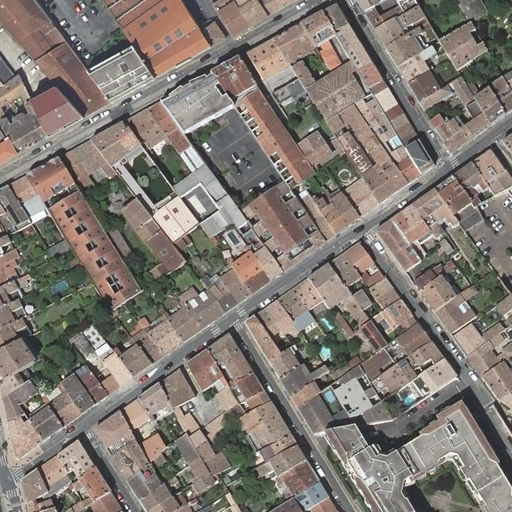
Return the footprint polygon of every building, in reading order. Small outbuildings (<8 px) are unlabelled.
[(0,0),(0,21),(57,86),(84,117),(93,112),(111,102),(98,83),(87,69),(35,0),(0,0)] [(103,0),(134,44),(156,77),(211,47),(201,31),(181,0),(103,0)] [(226,24),(233,35),(251,25),(235,0),(219,0),(213,4),(226,24)] [(235,0),(251,25),(269,15),(258,0),(235,0)] [(258,0),(269,15),(287,5),(295,0),(258,0)] [(358,0),(358,2),(365,14),(375,31),(394,20),(395,19),(396,19),(398,19),(405,15),(399,6),(381,17),(375,7),(388,0),(358,0)] [(456,0),(469,22),(487,11),(479,0),(456,0)] [(336,6),(323,14),(335,34),(349,25),(337,7),(336,6)] [(415,23),(425,17),(419,7),(405,15),(398,19),(396,19),(395,19),(394,20),(375,31),(386,49),(419,29),(415,23)] [(315,18),(302,25),(316,48),(322,45),(327,53),(321,56),(322,57),(332,73),(343,66),(328,41),(329,41),(336,36),(335,34),(323,14),(315,18)] [(422,33),(431,28),(425,17),(415,23),(419,29),(386,49),(398,68),(422,53),(429,49),(427,46),(426,47),(424,48),(421,49),(416,41),(418,39),(417,37),(419,35),(422,34),(422,33)] [(201,31),(211,47),(226,38),(221,30),(220,30),(219,29),(215,22),(212,23),(201,31)] [(471,24),(440,42),(439,42),(457,71),(472,61),(487,52),(487,51),(483,45),(481,46),(476,49),(468,36),(473,33),(475,32),(471,24)] [(290,66),(295,74),(299,80),(306,91),(316,85),(302,63),(298,66),(296,61),(300,59),(305,55),(313,51),(318,60),(322,57),(321,56),(316,48),(302,25),(274,41),(289,65),(290,66)] [(349,25),(335,34),(336,36),(352,63),(358,73),(372,64),(349,25)] [(483,45),(475,32),(473,33),(481,46),(483,45)] [(426,47),(419,35),(417,37),(418,39),(416,41),(421,49),(424,48),(426,47)] [(274,41),(247,55),(263,80),(265,79),(286,68),(290,66),(289,65),(274,41)] [(98,83),(111,102),(136,88),(147,82),(156,77),(134,44),(87,69),(98,83)] [(419,55),(398,68),(407,82),(427,69),(426,67),(420,58),(419,55)] [(429,64),(424,56),(420,58),(426,67),(429,64)] [(0,80),(4,86),(15,77),(0,57),(0,80)] [(240,59),(212,75),(235,108),(286,183),(291,191),(302,184),(312,177),(315,175),(300,152),(297,148),(240,59)] [(306,91),(308,94),(327,124),(354,107),(397,169),(411,159),(405,150),(400,141),(384,114),(369,90),(358,73),(352,63),(344,68),(333,75),(322,81),(316,85),(306,91)] [(372,64),(358,73),(369,90),(383,82),(372,64)] [(344,68),(343,66),(332,73),(333,75),(344,68)] [(286,68),(265,79),(267,82),(287,71),(286,68)] [(407,82),(409,86),(430,73),(427,69),(407,82)] [(409,86),(420,104),(434,95),(441,91),(432,76),(436,73),(434,70),(430,73),(409,86)] [(441,91),(445,88),(436,73),(432,76),(441,91)] [(0,120),(3,126),(5,129),(9,136),(18,153),(50,136),(32,100),(19,74),(15,77),(4,86),(0,87),(0,120)] [(212,75),(161,103),(184,136),(235,108),(212,75)] [(505,117),(511,111),(511,94),(503,80),(501,77),(487,87),(505,117)] [(434,95),(420,104),(424,111),(425,112),(456,93),(463,105),(453,111),(456,115),(465,109),(472,105),(476,102),(474,99),(466,85),(462,79),(462,78),(445,88),(441,91),(434,95)] [(511,94),(511,81),(509,83),(506,78),(503,80),(511,94)] [(299,80),(273,94),(280,104),(292,98),(294,101),(308,94),(306,91),(299,80)] [(383,82),(369,90),(384,114),(398,106),(383,82)] [(491,127),(505,117),(487,87),(478,93),(471,82),(466,85),(474,99),(476,102),(484,115),(491,127)] [(32,100),(50,136),(84,117),(57,86),(32,100)] [(473,139),(491,127),(484,115),(476,102),(472,105),(465,109),(474,122),(465,128),(473,139)] [(161,103),(148,111),(171,143),(190,171),(193,175),(191,176),(176,187),(173,189),(180,198),(200,225),(210,239),(213,237),(231,224),(233,223),(244,237),(250,233),(252,231),(241,215),(198,156),(184,136),(161,103)] [(398,106),(384,114),(400,141),(414,133),(398,106)] [(380,205),(392,197),(373,170),(345,127),(350,124),(379,166),(398,193),(408,185),(403,178),(397,169),(354,107),(327,124),(337,139),(337,140),(346,153),(361,176),(361,177),(363,180),(366,183),(380,205)] [(148,111),(123,124),(127,131),(129,130),(142,148),(150,158),(153,156),(150,151),(164,141),(167,146),(171,143),(148,111)] [(469,142),(473,139),(465,128),(463,126),(457,117),(454,120),(469,142)] [(431,122),(433,126),(440,122),(437,118),(431,122)] [(460,148),(469,142),(454,120),(452,118),(450,120),(451,122),(449,123),(446,119),(442,121),(453,138),(460,148)] [(451,155),(460,148),(453,138),(442,121),(440,123),(440,122),(433,126),(444,143),(443,144),(451,155)] [(123,124),(91,142),(112,169),(120,163),(142,148),(129,130),(127,131),(123,124)] [(0,163),(18,153),(9,136),(4,138),(1,131),(0,129),(0,163)] [(414,133),(400,141),(405,150),(419,142),(414,133)] [(305,143),(297,148),(300,152),(320,138),(318,134),(309,140),(305,143)] [(511,136),(503,143),(502,144),(511,155),(511,136)] [(320,138),(300,152),(315,175),(320,171),(316,166),(332,155),(320,138)] [(337,140),(337,139),(333,142),(341,156),(346,153),(337,140)] [(150,151),(153,156),(167,146),(164,141),(150,151)] [(91,142),(79,149),(95,172),(101,168),(107,176),(109,178),(115,173),(112,169),(91,142)] [(419,142),(405,150),(411,159),(424,150),(419,142)] [(79,149),(71,152),(88,177),(95,172),(79,149)] [(424,150),(411,159),(416,169),(421,176),(434,167),(424,150)] [(491,152),(490,151),(472,165),(487,185),(505,172),(491,152)] [(71,152),(59,159),(74,184),(81,180),(86,188),(87,187),(90,191),(94,188),(95,187),(88,177),(71,152)] [(59,159),(27,177),(47,208),(46,209),(49,213),(69,246),(73,252),(77,259),(83,268),(93,283),(94,286),(102,299),(109,310),(111,313),(111,312),(118,308),(124,304),(141,293),(141,292),(122,261),(114,248),(106,235),(86,203),(80,193),(74,184),(59,159)] [(411,159),(397,169),(403,178),(408,185),(421,176),(416,169),(411,159)] [(115,173),(121,180),(137,201),(152,219),(158,214),(120,163),(112,169),(115,173)] [(489,188),(487,185),(472,165),(453,178),(468,199),(474,209),(477,208),(481,204),(476,198),(478,196),(474,190),(479,186),(483,193),(486,191),(489,188)] [(373,170),(392,197),(398,193),(379,166),(373,170)] [(101,168),(95,172),(101,181),(101,180),(107,176),(101,168)] [(507,190),(511,187),(511,181),(505,172),(487,185),(489,188),(495,197),(507,190)] [(161,175),(146,181),(155,199),(169,193),(161,175)] [(361,177),(361,176),(357,178),(359,180),(344,191),(348,196),(366,183),(363,180),(361,177)] [(27,177),(8,187),(28,219),(46,209),(47,208),(27,177)] [(468,199),(453,178),(435,191),(459,224),(461,227),(465,232),(472,228),(484,221),(477,208),(474,209),(468,199)] [(81,180),(74,184),(80,193),(86,188),(81,180)] [(286,183),(241,215),(252,231),(254,234),(262,244),(283,274),(327,243),(313,224),(306,213),(291,191),(286,183)] [(360,219),(380,205),(366,183),(348,196),(344,191),(343,190),(341,191),(360,219)] [(474,190),(478,196),(483,193),(479,186),(474,190)] [(8,187),(0,191),(0,205),(17,232),(32,225),(31,223),(28,219),(8,187)] [(321,190),(332,205),(347,228),(360,219),(341,191),(340,190),(332,197),(327,190),(326,191),(324,188),(321,190)] [(312,199),(307,191),(301,195),(311,211),(318,221),(313,224),(327,243),(336,236),(312,199)] [(459,224),(435,191),(412,207),(432,233),(437,240),(442,237),(439,232),(440,231),(436,225),(444,219),(448,225),(450,224),(453,228),(459,224)] [(347,228),(332,205),(328,208),(322,200),(319,203),(315,196),(312,199),(336,236),(347,228)] [(158,214),(152,219),(162,232),(173,245),(182,239),(186,235),(200,225),(180,198),(158,214)] [(152,219),(137,201),(122,212),(145,244),(146,243),(162,232),(152,219)] [(0,205),(0,223),(7,237),(8,237),(17,232),(0,205)] [(432,233),(412,207),(392,221),(410,246),(413,251),(419,260),(425,256),(415,242),(414,243),(412,240),(411,240),(409,237),(422,228),(428,236),(432,233)] [(46,209),(28,219),(31,223),(49,213),(46,209)] [(311,211),(306,213),(313,224),(318,221),(311,211)] [(410,246),(392,221),(376,232),(376,233),(405,273),(421,262),(419,260),(413,251),(409,254),(411,257),(409,259),(404,250),(408,247),(410,246)] [(464,239),(468,237),(468,236),(465,232),(461,227),(457,229),(464,239)] [(115,229),(106,235),(114,248),(124,242),(115,229)] [(162,232),(146,243),(162,265),(150,273),(155,280),(157,282),(163,278),(187,264),(178,253),(173,245),(162,232)] [(186,235),(182,239),(187,246),(192,242),(186,235)] [(0,240),(0,257),(2,257),(0,253),(0,249),(11,244),(8,237),(7,237),(0,240)] [(213,237),(210,239),(216,246),(219,244),(213,237)] [(182,239),(173,245),(178,253),(187,246),(182,239)] [(51,255),(55,262),(73,252),(69,246),(66,241),(48,250),(51,255)] [(124,242),(114,248),(122,261),(132,255),(124,242)] [(442,247),(447,254),(450,252),(444,243),(440,245),(442,247)] [(15,250),(11,244),(0,249),(0,253),(2,257),(15,250)] [(253,245),(248,248),(272,281),(283,274),(262,244),(256,248),(253,245)] [(364,272),(374,265),(359,244),(344,255),(361,279),(363,282),(366,286),(369,290),(385,279),(380,273),(377,277),(371,281),(364,272)] [(272,281),(248,248),(244,251),(248,256),(236,265),(232,260),(228,262),(230,266),(252,295),(272,281)] [(2,257),(0,257),(0,274),(4,273),(17,267),(12,257),(18,254),(16,250),(15,250),(2,257)] [(248,256),(244,251),(232,260),(236,265),(248,256)] [(361,279),(344,255),(329,266),(346,290),(347,289),(361,279)] [(446,274),(456,267),(452,262),(451,263),(446,256),(443,259),(448,265),(442,269),(443,271),(446,274)] [(83,268),(77,259),(70,263),(76,272),(83,268)] [(24,271),(21,265),(17,267),(4,273),(0,274),(0,290),(10,286),(6,279),(16,275),(24,271)] [(239,305),(252,295),(230,266),(227,268),(217,275),(217,276),(239,305)] [(342,301),(362,329),(371,322),(370,321),(364,313),(353,298),(350,294),(347,289),(346,290),(329,266),(308,280),(323,301),(332,313),(336,310),(333,307),(342,301)] [(442,277),(446,274),(443,271),(440,273),(436,268),(422,277),(413,284),(420,293),(442,277)] [(31,278),(29,275),(19,281),(10,286),(0,290),(0,310),(23,299),(17,286),(31,278)] [(6,279),(10,286),(19,281),(16,275),(6,279)] [(421,275),(411,282),(413,284),(422,277),(421,275)] [(226,314),(239,305),(217,276),(210,282),(207,277),(201,282),(202,283),(226,314)] [(435,313),(456,298),(451,290),(452,290),(448,284),(447,285),(442,277),(420,293),(435,313)] [(378,303),(379,305),(383,303),(380,299),(393,290),(385,279),(369,290),(378,303)] [(323,301),(308,280),(293,291),(308,312),(323,301)] [(474,288),(473,286),(471,288),(456,298),(435,313),(451,335),(476,317),(465,301),(477,293),(474,288)] [(192,288),(179,297),(183,302),(202,331),(226,314),(209,292),(200,298),(192,288)] [(384,312),(401,301),(393,290),(380,299),(383,303),(379,305),(384,312)] [(293,291),(278,301),(300,332),(315,321),(314,321),(312,317),(308,312),(293,291)] [(361,293),(353,298),(364,313),(371,308),(361,293)] [(511,325),(511,296),(497,306),(505,316),(511,310),(511,317),(507,321),(511,326),(511,325)] [(0,310),(0,332),(28,318),(21,304),(28,301),(26,297),(23,299),(0,310)] [(183,302),(179,297),(174,301),(178,305),(179,306),(167,314),(163,309),(159,312),(163,317),(164,316),(184,344),(202,331),(183,302)] [(300,332),(278,301),(266,309),(284,335),(293,329),(297,334),(300,332)] [(406,333),(418,324),(401,301),(384,312),(380,315),(394,334),(402,328),(406,333)] [(118,308),(111,312),(114,316),(121,312),(118,308)] [(266,309),(255,318),(270,339),(275,345),(278,343),(273,336),(278,333),(283,340),(286,338),(284,335),(266,309)] [(332,314),(349,338),(354,334),(337,311),(332,314)] [(114,316),(111,312),(111,313),(105,317),(100,320),(103,325),(115,317),(114,316)] [(23,341),(32,336),(25,323),(32,319),(31,316),(28,318),(0,332),(0,353),(20,342),(23,341)] [(145,331),(165,357),(184,344),(164,316),(163,317),(149,327),(144,319),(139,323),(144,330),(145,331)] [(246,324),(269,362),(281,355),(275,345),(270,339),(255,318),(246,324)] [(360,330),(377,354),(388,346),(371,322),(362,329),(360,330)] [(362,365),(359,366),(370,384),(432,343),(418,324),(406,333),(388,346),(377,354),(366,362),(362,365)] [(481,340),(471,325),(453,338),(467,358),(489,342),(500,335),(505,331),(499,324),(485,335),(485,336),(481,340)] [(482,378),(504,363),(509,359),(511,356),(511,325),(511,326),(511,327),(511,343),(501,352),(503,354),(494,360),(489,353),(494,349),(493,346),(503,339),(500,335),(489,342),(467,358),(482,378)] [(135,343),(153,366),(165,357),(145,331),(142,334),(144,336),(135,343)] [(132,339),(132,340),(135,343),(144,336),(142,334),(141,332),(132,339)] [(84,336),(81,333),(69,341),(72,344),(84,336)] [(310,345),(313,349),(327,339),(324,335),(310,345)] [(229,336),(207,351),(217,368),(224,364),(225,366),(242,356),(229,336)] [(114,352),(134,379),(153,366),(135,343),(132,340),(129,342),(134,349),(123,356),(117,349),(114,352)] [(303,341),(296,346),(298,349),(307,342),(305,340),(303,341)] [(20,342),(29,356),(32,354),(23,341),(20,342)] [(26,370),(35,364),(29,356),(20,342),(0,353),(0,386),(23,371),(26,370)] [(370,384),(382,403),(415,380),(445,361),(432,343),(370,384)] [(108,344),(96,353),(99,357),(100,359),(112,350),(108,344)] [(269,362),(280,380),(299,368),(295,361),(291,355),(298,351),(295,347),(293,348),(281,355),(269,362)] [(61,356),(56,349),(43,358),(47,364),(61,356)] [(121,388),(134,379),(114,352),(112,350),(100,359),(121,388)] [(217,368),(207,351),(187,366),(203,393),(220,381),(225,389),(229,387),(224,378),(219,370),(217,368)] [(254,375),(242,356),(225,366),(236,384),(254,375)] [(108,397),(121,388),(100,359),(99,357),(86,366),(91,372),(92,374),(108,397)] [(346,366),(351,373),(359,366),(362,365),(357,357),(346,366)] [(482,378),(499,402),(501,401),(509,394),(511,392),(511,363),(509,359),(504,363),(482,378)] [(426,397),(432,393),(457,377),(445,361),(415,380),(418,385),(426,397)] [(280,380),(291,398),(315,384),(313,382),(325,375),(329,372),(326,367),(310,377),(303,366),(302,367),(299,368),(280,380)] [(298,410),(314,435),(324,433),(341,430),(355,427),(392,420),(382,403),(370,384),(359,366),(351,373),(336,383),(321,394),(298,410)] [(331,376),(336,383),(351,373),(346,366),(331,376)] [(26,385),(31,382),(29,380),(31,379),(26,370),(23,371),(25,374),(20,377),(26,385)] [(180,370),(159,385),(173,410),(180,407),(195,398),(180,370)] [(0,386),(3,399),(26,385),(20,377),(25,374),(23,371),(0,386)] [(80,383),(92,374),(91,372),(78,381),(80,383)] [(96,406),(108,397),(92,374),(80,383),(96,406)] [(246,402),(264,392),(254,375),(236,384),(246,402)] [(291,398),(298,410),(321,394),(315,385),(327,379),(325,375),(313,382),(315,384),(291,398)] [(82,415),(96,406),(80,383),(78,381),(75,376),(62,385),(82,415)] [(3,399),(8,423),(16,421),(25,416),(20,407),(39,394),(31,382),(26,385),(3,399)] [(43,399),(46,405),(63,429),(82,415),(62,385),(59,388),(63,394),(50,403),(46,397),(43,399)] [(159,385),(139,400),(152,424),(154,427),(158,425),(153,417),(167,409),(170,414),(174,412),(173,410),(159,385)] [(63,394),(59,388),(46,397),(50,403),(63,394)] [(173,410),(174,412),(180,421),(187,435),(197,451),(207,444),(241,420),(247,416),(240,405),(229,388),(217,396),(228,412),(201,430),(189,412),(185,415),(180,407),(173,410)] [(253,413),(271,404),(264,392),(246,402),(253,413)] [(511,412),(511,435),(511,396),(509,394),(501,401),(511,409),(510,411),(511,412)] [(139,400),(120,413),(132,434),(136,441),(139,446),(149,465),(161,454),(164,451),(166,449),(158,435),(142,444),(136,434),(152,424),(139,400)] [(280,418),(271,404),(253,413),(247,416),(241,420),(250,435),(257,431),(280,418)] [(27,418),(43,443),(63,429),(46,405),(27,418)] [(370,450),(355,427),(341,430),(348,442),(332,445),(344,466),(347,464),(357,481),(355,482),(365,499),(369,500),(372,505),(370,507),(372,511),(511,511),(511,490),(511,491),(496,465),(497,464),(473,425),(471,426),(466,419),(468,417),(463,408),(456,412),(455,409),(438,419),(441,424),(421,436),(423,438),(387,460),(381,458),(374,447),(370,450)] [(132,434),(120,413),(95,431),(110,454),(113,452),(115,455),(136,441),(132,434)] [(16,421),(8,423),(17,460),(18,461),(43,443),(27,418),(25,416),(16,421)] [(292,437),(280,418),(257,431),(250,435),(245,438),(250,445),(254,442),(260,453),(292,437)] [(341,430),(324,433),(332,445),(348,442),(341,430)] [(190,466),(200,458),(197,451),(187,435),(176,442),(190,466)] [(298,447),(292,437),(260,453),(267,464),(270,463),(298,447)] [(113,452),(110,454),(112,457),(128,483),(146,469),(149,465),(139,446),(136,441),(115,455),(113,452)] [(78,442),(58,456),(68,475),(74,472),(79,481),(96,469),(79,442),(78,442)] [(254,442),(250,445),(256,455),(260,453),(254,442)] [(204,464),(215,457),(207,444),(197,451),(200,458),(204,464)] [(306,461),(298,447),(270,463),(267,464),(253,472),(257,480),(274,471),(278,478),(306,461)] [(230,468),(221,453),(215,457),(204,464),(210,475),(211,478),(218,475),(230,468)] [(146,469),(128,483),(140,502),(163,485),(153,470),(166,462),(161,454),(149,465),(146,469)] [(58,456),(38,471),(48,492),(50,497),(72,482),(68,475),(58,456)] [(210,475),(204,464),(200,458),(190,466),(197,478),(193,481),(195,484),(210,475)] [(320,483),(306,461),(278,478),(275,480),(279,486),(284,483),(290,493),(285,496),(288,502),(320,483)] [(111,493),(96,469),(79,481),(73,485),(77,492),(84,488),(90,498),(82,503),(85,508),(90,505),(93,503),(111,493)] [(48,492),(38,471),(22,482),(22,483),(27,505),(35,500),(48,492)] [(211,478),(210,475),(195,484),(177,495),(172,498),(149,511),(176,511),(180,510),(175,503),(195,490),(197,494),(200,493),(215,484),(211,478)] [(175,476),(168,481),(164,484),(163,485),(140,502),(145,511),(149,511),(172,498),(166,489),(170,485),(172,487),(179,482),(175,476)] [(329,499),(320,483),(288,502),(272,511),(307,511),(311,510),(329,499)] [(172,498),(177,495),(172,487),(170,485),(166,489),(172,498)] [(93,503),(90,505),(94,511),(122,511),(111,493),(93,503)] [(35,500),(27,505),(28,511),(47,511),(56,509),(51,498),(37,503),(35,500)] [(188,505),(180,510),(176,511),(191,511),(189,507),(198,502),(196,499),(188,505)] [(337,511),(338,511),(329,499),(311,510),(312,511),(337,511)] [(82,503),(82,502),(66,511),(78,511),(85,508),(82,503)]
